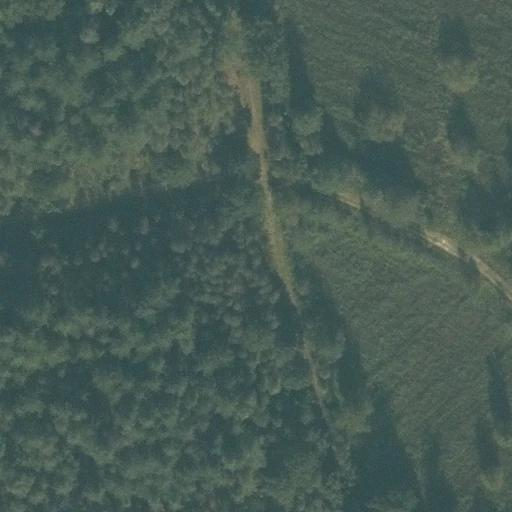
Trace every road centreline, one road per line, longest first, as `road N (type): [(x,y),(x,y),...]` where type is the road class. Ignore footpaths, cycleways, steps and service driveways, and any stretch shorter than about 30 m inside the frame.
road 1 (track): [(333,511),(334,469),(265,167)]
road 2 (track): [(265,167),(379,198),(483,257),(511,291)]
road 3 (track): [(0,222),(265,167)]
road 4 (track): [(265,167),(232,0)]
